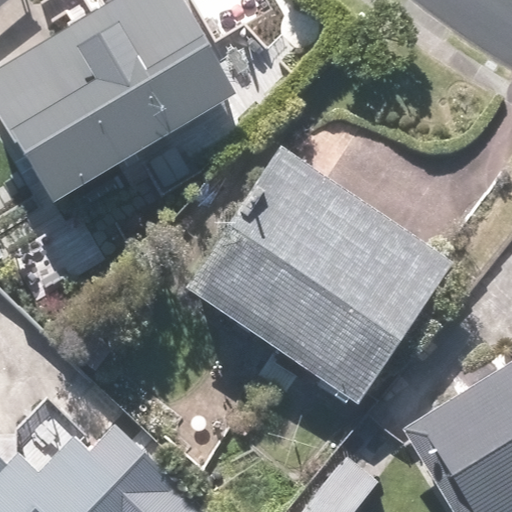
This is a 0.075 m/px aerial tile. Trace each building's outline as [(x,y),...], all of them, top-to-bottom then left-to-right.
[(180,0),(110,0),(0,65),(0,118),(49,202),(235,92),(180,0)] [(450,261),(277,144),(182,285),(355,402),(450,261)] [(511,353),(401,415),(454,511),(501,511),(511,506),(511,353)] [(0,511),(201,511),(203,511),(111,427),(92,448),(72,429),(37,466),(13,444),(4,454),(0,450),(0,511)] [(351,450),(301,511),(365,511),(390,481),(351,450)]
